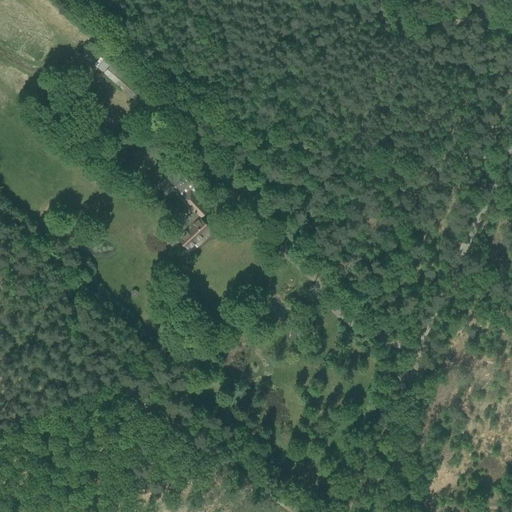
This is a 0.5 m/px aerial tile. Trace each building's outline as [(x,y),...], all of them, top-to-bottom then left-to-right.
[(111,64),(112,63),(141,89),(149,81),(114,50),(106,60),(111,64)] [(111,64),(103,73),(132,99),(141,89),(112,63),(111,64)] [(40,84),(33,95),(54,107),(60,96),(40,84)] [(192,155),(186,152),(181,156),(182,163),(188,165),(193,161),(192,155)] [(177,167),(162,180),(180,199),(175,203),(179,208),(185,203),(194,212),(188,218),(172,232),(164,239),(172,248),(180,240),(181,241),(188,248),(209,228),(203,221),(199,217),(207,210),(192,196),(198,190),(177,167)]
